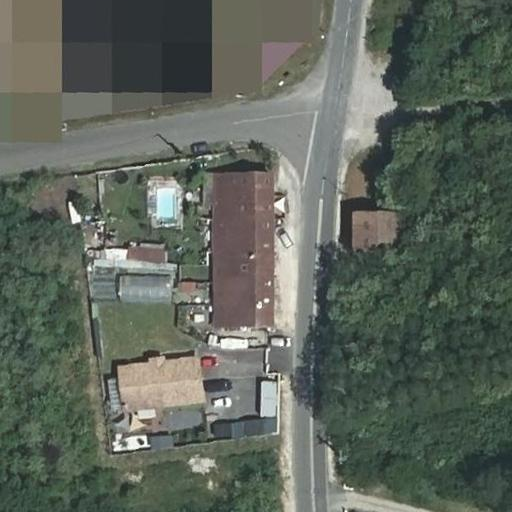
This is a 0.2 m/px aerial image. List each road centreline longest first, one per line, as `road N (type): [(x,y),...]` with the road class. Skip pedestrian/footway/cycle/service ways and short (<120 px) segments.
road 1 (unclassified): [(334,114),(310,358),(312,511)]
road 2 (residential): [(334,114),(0,158)]
road 3 (track): [(511,403),(426,435),(311,439)]
road 4 (track): [(511,98),(334,114)]
